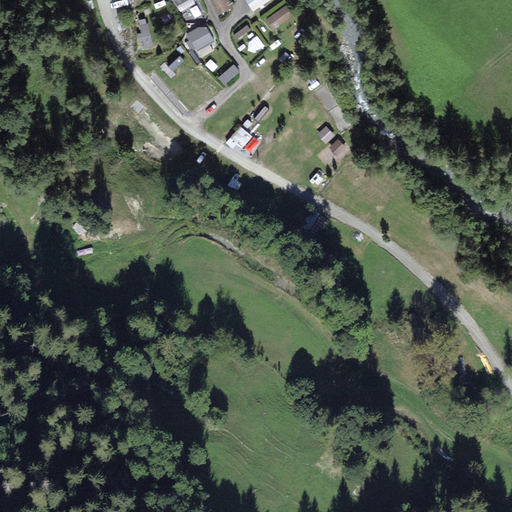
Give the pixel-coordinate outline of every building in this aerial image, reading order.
[(230,4),(227,0),(212,0),(218,11),(230,4)] [(265,0),(247,0),(253,8),(265,0)] [(294,13),(287,3),(267,17),(273,27),(294,13)] [(151,43),(147,22),(140,23),(142,31),(137,31),(139,38),(143,37),(144,44),(151,43)] [(214,40),(205,25),(194,32),(192,29),(188,31),(197,46),(207,40),(209,43),(214,40)] [(257,34),(248,41),(255,52),(265,45),(257,34)] [(223,53),(219,49),(207,61),(210,65),(223,53)] [(234,62),(217,75),(223,83),(240,70),(234,62)] [(251,134),(239,125),(230,136),(241,145),(251,134)] [(326,125),(318,133),(326,142),(335,134),(326,125)] [(330,146),(337,154),(347,146),(339,137),(330,146)]
